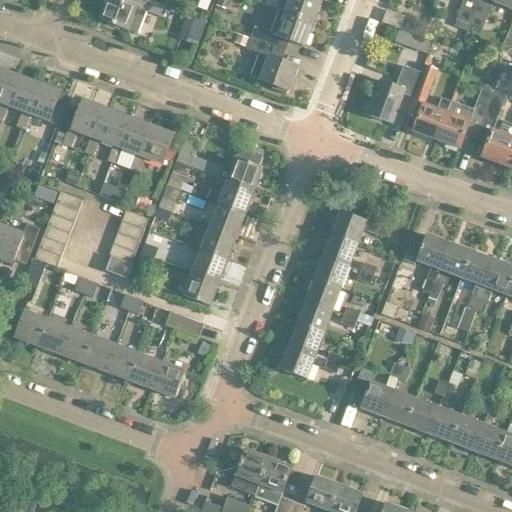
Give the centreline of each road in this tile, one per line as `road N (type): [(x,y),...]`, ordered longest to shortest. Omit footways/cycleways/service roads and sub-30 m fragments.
road 1 (residential): [(503,511),(215,402)]
road 2 (residential): [(315,142),(45,42)]
road 3 (residential): [(215,402),(315,142)]
road 4 (residential): [(196,453),(0,379)]
road 5 (residential): [(511,215),(315,142)]
road 6 (residential): [(315,142),(368,0)]
